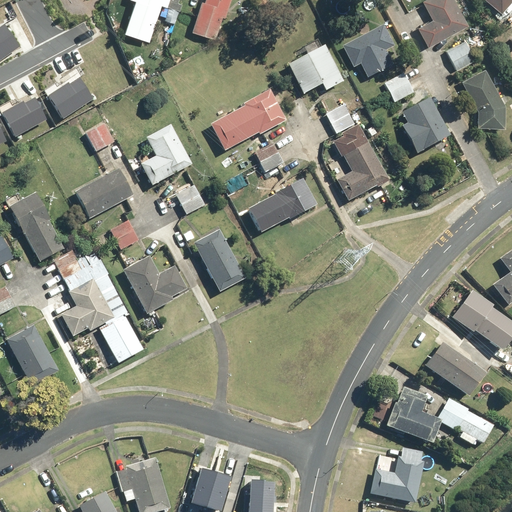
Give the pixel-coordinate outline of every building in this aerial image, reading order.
[(130,4),(119,36),(144,44),(152,20),(169,25),(173,12),(176,13),(178,6),(174,5),(175,0),(124,0),(124,2),(130,4)] [(196,5),(188,35),(211,41),(217,19),(220,20),(226,0),(200,0),(199,5),(196,5)] [(464,28),(448,0),(424,0),(418,4),(428,23),(414,30),(424,49),(464,28)] [(477,0),(496,15),(509,0),(477,0)] [(0,24),(0,58),(16,46),(0,24)] [(377,29),(338,50),(349,71),(356,67),(364,81),(388,69),(380,55),(389,50),(377,29)] [(447,63),(453,72),(472,62),(462,43),(443,53),(447,63)] [(318,50),(283,68),(299,98),(315,89),(319,96),(337,86),(318,50)] [(481,72),(458,84),(473,114),(472,130),(498,132),(500,108),(481,72)] [(67,80),(47,93),(64,117),(96,95),(81,74),(68,82),(67,80)] [(382,86),(392,105),(410,95),(400,76),(382,86)] [(282,124),(264,93),(238,108),(239,110),(206,129),(221,155),(254,136),(256,139),(282,124)] [(19,99),(0,109),(0,112),(13,136),(47,117),(34,94),(21,101),(19,99)] [(444,139),(424,102),(397,116),(403,126),(398,129),(412,156),(444,139)] [(341,108),(322,118),(331,137),(351,128),(341,108)] [(0,141),(8,137),(0,122),(0,141)] [(106,123),(87,132),(97,151),(115,142),(106,123)] [(193,164),(172,124),(147,137),(157,155),(142,163),(153,185),(193,164)] [(384,185),(354,128),(337,136),(339,140),(329,145),(337,160),(339,159),(348,175),(332,183),(343,205),(359,196),(360,198),(384,185)] [(270,146),(251,156),(261,176),(280,166),(270,146)] [(84,203),(91,218),(134,194),(128,181),(119,168),(76,191),(84,203)] [(284,224),(313,209),(299,182),(270,197),(271,198),(250,209),(262,233),(283,222),(284,224)] [(194,183),(175,193),(187,214),(205,204),(194,183)] [(37,191),(10,206),(41,261),(64,248),(49,220),(53,219),(37,191)] [(129,220),(111,229),(122,250),(140,240),(129,220)] [(220,229),(195,242),(220,291),(246,278),(220,229)] [(0,267),(1,268),(0,265),(14,258),(3,236),(0,236),(0,267)] [(486,288),(500,309),(511,301),(511,248),(495,261),(505,275),(486,288)] [(72,250),(54,260),(70,290),(69,291),(77,305),(62,313),(74,336),(89,328),(91,331),(99,326),(119,363),(144,349),(126,316),(130,314),(108,274),(109,274),(101,259),(90,265),(84,255),(77,259),(72,250)] [(150,255),(124,269),(148,313),(174,299),(173,296),(188,288),(175,265),(160,273),(150,255)] [(4,285),(0,287),(0,314),(16,306),(4,285)] [(456,307),(447,320),(466,336),(468,333),(494,355),(511,332),(485,310),(487,309),(468,293),(456,307)] [(60,369),(35,324),(8,339),(33,384),(60,369)] [(428,357),(421,368),(461,401),(467,389),(478,377),(439,346),(428,357)] [(389,405),(379,429),(423,447),(433,424),(414,416),(421,399),(398,390),(391,406),(389,405)] [(471,441),(478,446),(488,427),(443,403),(433,422),(452,432),(452,431),(458,434),(455,439),(468,446),(471,441)] [(376,468),(371,493),(417,502),(425,461),(422,460),(423,452),(414,449),(403,447),(402,456),(399,456),(396,472),(376,468)] [(155,511),(171,508),(157,456),(127,464),(128,468),(117,471),(123,491),(124,491),(127,501),(136,498),(140,511),(155,511)] [(199,467),(188,503),(204,508),(215,472),(199,467)] [(215,472),(204,508),(218,511),(219,511),(230,477),(215,472)] [(244,493),(243,511),(269,511),(271,481),(247,480),(247,493),(244,493)] [(117,511),(106,491),(80,505),(83,511),(81,511),(42,511),(41,509),(35,511),(117,511)]
